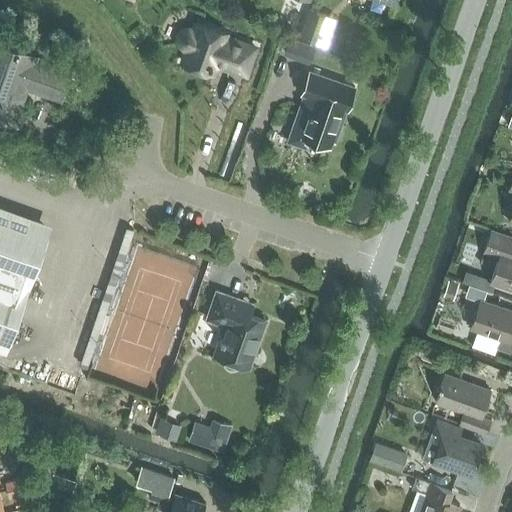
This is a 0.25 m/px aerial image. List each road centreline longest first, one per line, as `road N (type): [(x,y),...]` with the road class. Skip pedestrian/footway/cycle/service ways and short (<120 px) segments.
road 1 (tertiary): [(385,263),(477,0)]
road 2 (tertiary): [(298,511),(385,263)]
road 3 (residential): [(139,178),(385,263)]
